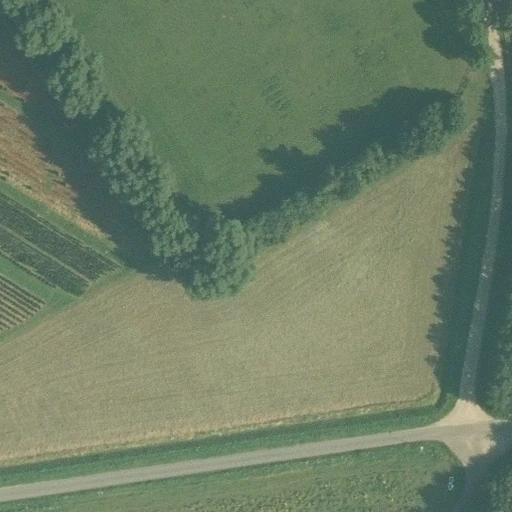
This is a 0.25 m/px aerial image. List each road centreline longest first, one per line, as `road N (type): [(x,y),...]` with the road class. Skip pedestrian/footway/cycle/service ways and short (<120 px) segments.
road 1 (motorway): [(511,246),(59,511)]
road 2 (unclassified): [(0,493),(463,430)]
road 3 (unclassified): [(463,430),(502,151),(482,0)]
road 4 (motorway): [(163,511),(511,305)]
